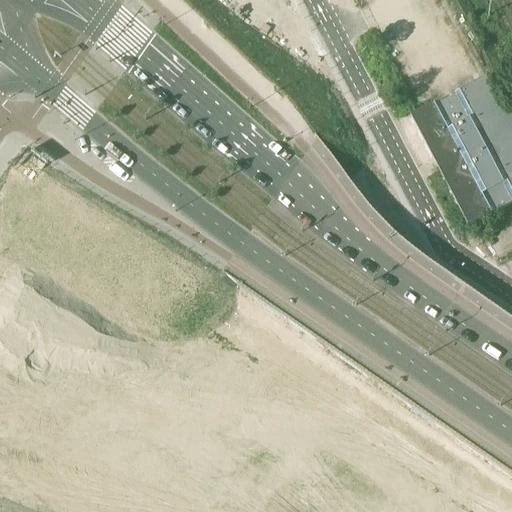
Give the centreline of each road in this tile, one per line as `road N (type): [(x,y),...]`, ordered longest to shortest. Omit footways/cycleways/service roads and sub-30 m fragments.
road 1 (secondary): [(4,52),(279,279),(511,443)]
road 2 (secondary): [(511,367),(341,243),(76,0)]
road 3 (secondary): [(511,294),(438,240),(313,0)]
